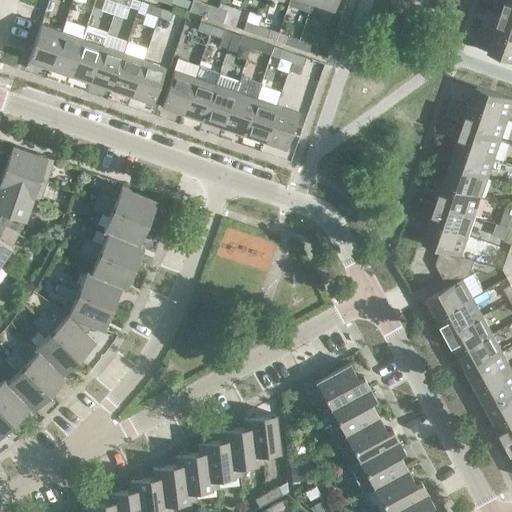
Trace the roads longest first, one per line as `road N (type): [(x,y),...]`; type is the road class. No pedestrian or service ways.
road 1 (residential): [(370,304),(63,470)]
road 2 (residential): [(63,470),(161,314),(211,168)]
road 3 (residential): [(488,511),(370,304)]
road 4 (residential): [(370,304),(311,198),(211,168)]
road 5 (residential): [(211,168),(0,97)]
